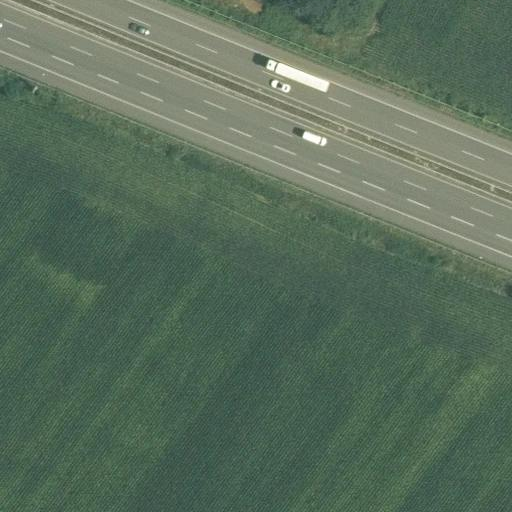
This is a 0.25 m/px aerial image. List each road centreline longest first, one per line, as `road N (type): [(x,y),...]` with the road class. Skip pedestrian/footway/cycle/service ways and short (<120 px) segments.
road 1 (motorway): [(0,20),(511,222)]
road 2 (motorway): [(511,170),(83,0)]
